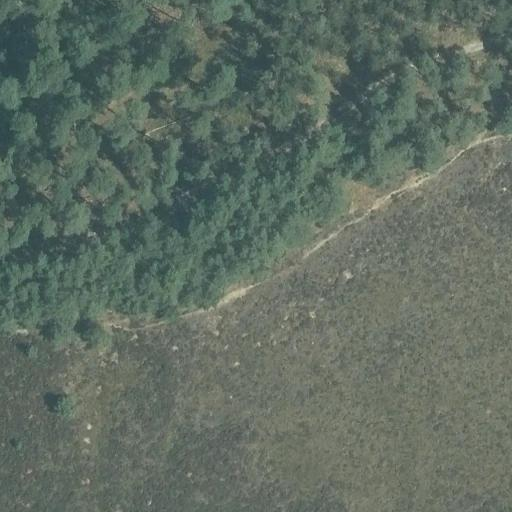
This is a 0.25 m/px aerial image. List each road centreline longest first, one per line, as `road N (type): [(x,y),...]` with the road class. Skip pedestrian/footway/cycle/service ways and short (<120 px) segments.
road 1 (track): [(511,37),(366,102),(153,222),(0,276)]
road 2 (track): [(0,183),(256,0)]
